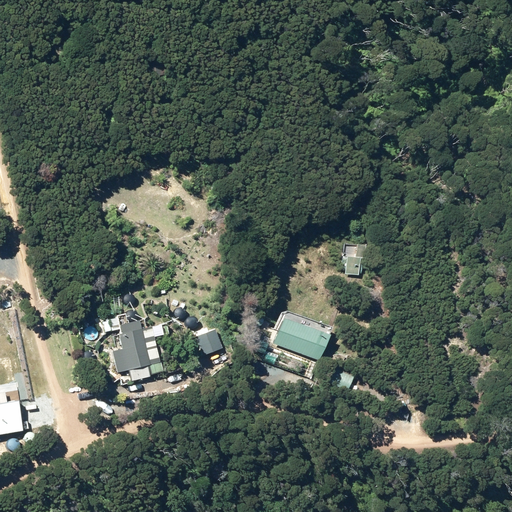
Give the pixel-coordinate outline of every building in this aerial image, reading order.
[(160,61),(141,63),(142,76),(162,74),(160,61)] [(154,100),(167,110),(172,103),(159,93),(154,100)] [(340,270),(344,270),(343,274),(357,275),(358,258),(362,258),(362,245),(354,245),(354,257),(344,257),(344,259),(341,259),(340,270)] [(281,319),(272,344),(312,358),(321,333),(281,319)] [(219,347),(211,327),(192,335),(200,355),(219,347)] [(118,335),(121,349),(111,352),(117,373),(149,365),(139,329),(118,335)] [(251,349),(263,353),(265,345),(253,341),(251,349)] [(350,375),(329,365),(324,376),(345,386),(350,375)] [(159,378),(138,381),(140,392),(161,388),(159,378)] [(0,434),(20,431),(15,401),(5,402),(3,393),(0,393),(0,434)]
